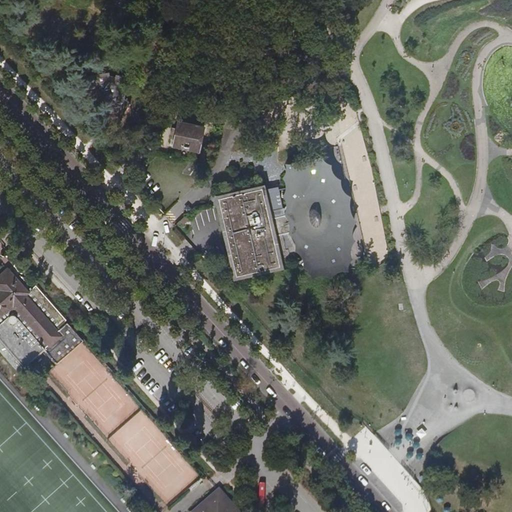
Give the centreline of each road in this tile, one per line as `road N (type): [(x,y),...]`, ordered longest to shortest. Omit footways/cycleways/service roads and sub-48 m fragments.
road 1 (track): [(415,511),(0,59)]
road 2 (tertiary): [(0,88),(382,511)]
